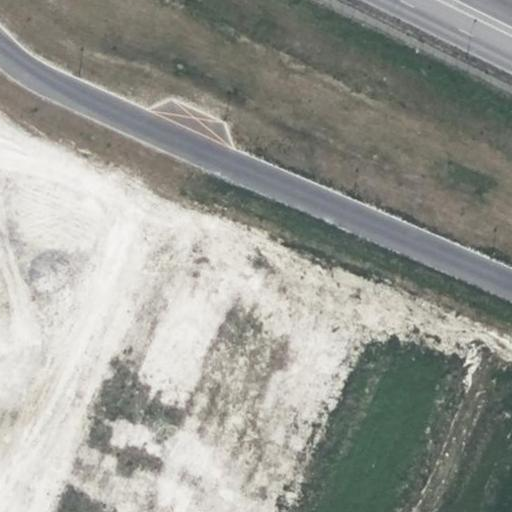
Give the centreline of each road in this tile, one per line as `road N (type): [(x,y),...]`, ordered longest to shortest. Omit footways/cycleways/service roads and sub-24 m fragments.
road 1 (unclassified): [(511,289),(53,87),(0,47)]
road 2 (unclassified): [(396,0),(511,55)]
